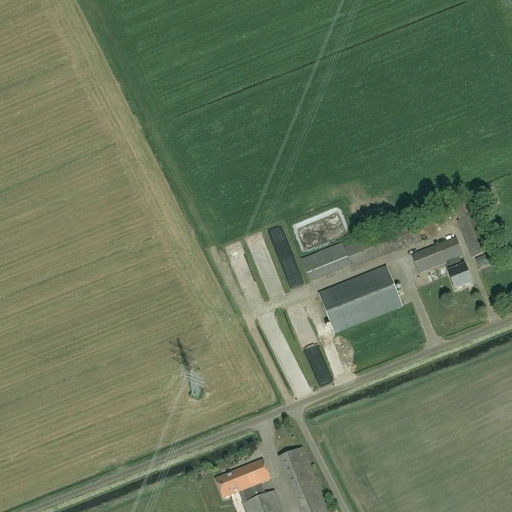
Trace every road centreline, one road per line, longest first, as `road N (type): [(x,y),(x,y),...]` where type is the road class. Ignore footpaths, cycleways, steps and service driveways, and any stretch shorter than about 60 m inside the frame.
road 1 (unclassified): [(27,511),(293,406)]
road 2 (unclassified): [(293,406),(511,319)]
